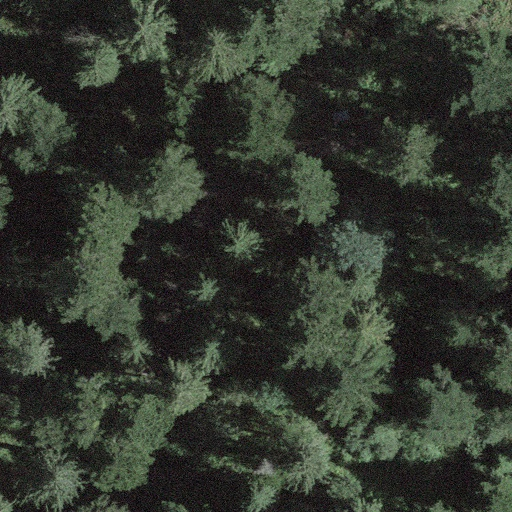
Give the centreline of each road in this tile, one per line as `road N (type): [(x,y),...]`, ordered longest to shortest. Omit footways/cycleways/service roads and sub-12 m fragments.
road 1 (track): [(131,511),(133,469),(242,0)]
road 2 (track): [(511,150),(400,119),(200,179)]
